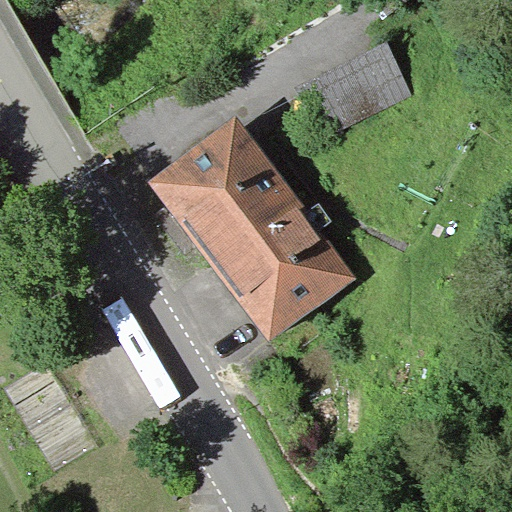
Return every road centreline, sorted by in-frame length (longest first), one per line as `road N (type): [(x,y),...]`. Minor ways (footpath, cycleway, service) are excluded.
road 1 (secondary): [(0,80),(263,511)]
road 2 (track): [(123,280),(0,310)]
